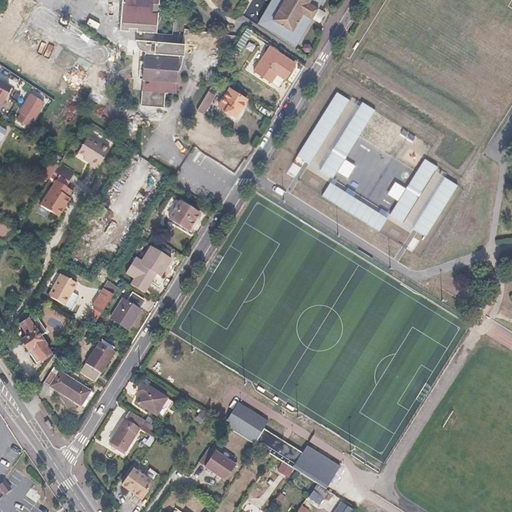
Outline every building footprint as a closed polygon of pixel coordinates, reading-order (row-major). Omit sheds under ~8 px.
[(0,53),(56,88),(67,71),(13,38),(36,2),(33,0),(12,0),(0,20),(0,53)] [(111,0),(118,0),(118,29),(125,29),(128,29),(128,25),(136,25),(136,29),(155,28),(155,11),(157,8),(158,5),(157,3),(156,1),(155,0),(111,0),(112,0),(111,0)] [(271,0),(258,23),(296,45),(311,18),(317,8),(322,0),(271,0)] [(325,13),(317,8),(311,18),(319,23),(325,13)] [(177,35),(156,35),(155,28),(136,29),(136,25),(128,25),(128,29),(125,29),(126,54),(139,54),(139,73),(143,73),(143,99),(157,99),(163,99),(163,73),(173,73),(174,47),(177,47),(177,35)] [(250,33),(246,30),(230,56),(234,59),(250,33)] [(295,63),(270,47),(254,72),(279,88),(295,63)] [(87,96),(99,103),(116,75),(94,62),(81,85),(90,90),(87,96)] [(0,108),(2,110),(13,92),(0,83),(0,108)] [(218,88),(213,84),(198,109),(204,112),(218,88)] [(247,99),(231,89),(222,102),(233,108),(230,112),(236,117),(247,99)] [(31,94),(19,114),(21,115),(17,122),(26,127),(30,120),(32,121),(44,102),(31,94)] [(157,99),(143,99),(143,112),(157,112),(157,99)] [(208,117),(198,110),(193,118),(203,124),(208,117)] [(186,129),(182,136),(205,150),(214,137),(202,129),(198,136),(186,129)] [(107,156),(85,143),(75,160),(82,164),(88,168),(87,171),(94,176),(107,156)] [(58,167),(52,163),(47,171),(53,175),(55,172),(58,168),(58,167)] [(52,177),(40,197),(36,202),(59,217),(71,199),(69,197),(73,191),(66,187),(52,177)] [(201,214),(181,201),(169,219),(190,232),(201,214)] [(0,222),(0,242),(2,244),(12,237),(16,234),(0,222)] [(172,260),(152,247),(141,265),(161,277),(172,260)] [(77,284),(60,274),(48,296),(64,306),(77,284)] [(109,281),(105,287),(115,294),(118,288),(109,281)] [(115,294),(105,287),(93,305),(93,310),(87,320),(95,325),(115,294)] [(127,302),(124,300),(111,319),(129,330),(141,310),(139,309),(144,301),(133,294),(128,301),(127,302)] [(37,315),(30,319),(40,337),(47,332),(37,315)] [(28,337),(22,341),(28,351),(32,348),(40,362),(51,356),(46,347),(40,337),(30,319),(21,325),(28,337)] [(115,348),(101,340),(80,372),(95,382),(100,373),(101,374),(115,352),(113,351),(115,348)] [(53,368),(43,383),(81,407),(91,391),(53,368)] [(138,392),(142,395),(136,403),(156,416),(167,399),(147,386),(146,388),(142,385),(138,392)] [(237,402),(223,425),(311,478),(316,471),(325,457),(306,445),(302,452),(263,428),(266,421),(237,402)] [(130,411),(124,420),(126,421),(131,413),(144,421),(139,429),(140,429),(151,436),(157,428),(130,411)] [(126,421),(124,420),(110,442),(126,452),(140,429),(139,429),(144,421),(131,413),(126,421)] [(209,448),(199,463),(207,469),(225,481),(235,466),(209,448)] [(325,457),(316,471),(311,478),(327,488),(339,466),(325,457)] [(153,483),(134,470),(123,486),(142,499),(153,483)] [(0,484),(0,488),(5,493),(11,488),(3,481),(0,484)] [(316,484),(308,497),(319,504),(327,491),(316,484)] [(285,498),(281,495),(277,500),(282,503),(285,498)] [(344,503),(338,511),(337,511),(350,511),(352,509),(344,503)]
